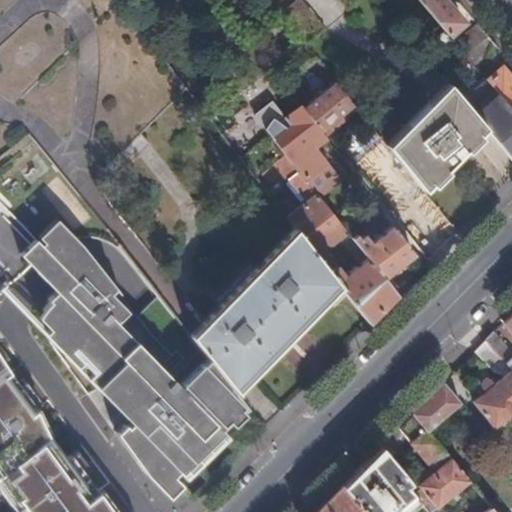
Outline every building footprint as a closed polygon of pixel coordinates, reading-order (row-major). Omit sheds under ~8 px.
[(324,28),(303,0),(295,0),(281,12),(305,43),(324,28)] [(341,0),(348,9),(358,0),(341,0)] [(442,0),(418,0),(448,34),(462,23),(442,0)] [(488,35),(478,23),(454,43),(464,54),(488,35)] [(497,45),(488,35),(464,54),(473,65),(497,45)] [(486,80),(491,86),(511,110),(511,78),(501,67),(486,80)] [(335,81),(303,108),(325,135),(358,108),(335,81)] [(476,117),(485,127),(511,159),(511,110),(491,86),(480,96),(489,106),(476,117)] [(476,117),(453,89),(389,148),(390,150),(424,190),(485,127),(476,117)] [(284,117),(272,102),(256,115),(265,126),(276,117),(279,120),(284,117)] [(276,117),(265,126),(286,154),(293,163),(293,162),(318,195),(340,177),(315,146),(327,137),(325,135),(303,108),(300,104),(284,117),(279,120),(276,117)] [(144,133),(121,151),(129,162),(152,144),(144,133)] [(268,181),(280,172),(286,180),(290,177),(307,199),(286,216),(295,227),(335,278),(369,322),(397,294),(383,276),(361,248),(360,249),(351,237),(343,225),(336,217),(318,195),(293,162),(293,163),(286,154),(262,173),(268,181)] [(399,216),(396,219),(429,261),(454,236),(422,198),(399,216)] [(357,214),(350,206),(336,217),(343,225),(357,214)] [(38,235),(43,240),(61,222),(56,216),(38,235)] [(28,245),(21,253),(36,268),(46,278),(57,289),(49,297),(51,299),(41,310),(54,322),(43,333),(131,419),(118,432),(145,472),(164,493),(177,480),(171,474),(180,465),(185,470),(224,432),(222,430),(230,423),(232,424),(245,412),(242,409),(246,405),(229,384),(207,357),(180,385),(113,318),(128,304),(93,257),(80,240),(61,222),(43,240),(41,242),(36,237),(28,245)] [(360,249),(361,248),(383,276),(413,251),(392,225),(370,242),(361,229),(351,237),(360,249)] [(335,278),(295,227),(189,334),(229,384),(274,339),(312,301),(335,278)] [(508,366),(511,370),(511,312),(503,322),(511,332),(511,352),(493,332),(486,339),(508,366)] [(500,365),(503,369),(508,366),(486,339),(474,351),(493,371),(500,365)] [(35,409),(0,360),(0,489),(16,511),(111,511),(108,504),(101,488),(100,489),(72,453),(67,456),(51,435),(52,434),(37,408),(35,409)] [(474,400),(494,425),(511,410),(511,370),(495,383),(492,379),(489,378),(485,378),(483,378),(482,379),(481,380),(481,384),(481,389),(484,392),(481,394),(474,400)] [(460,403),(442,382),(413,413),(427,430),(460,403)] [(412,475),(421,487),(417,490),(415,492),(421,499),(431,510),(469,479),(451,459),(427,430),(413,413),(398,427),(427,463),(431,466),(426,470),(423,466),(412,475)] [(360,467),(342,486),(364,511),(406,511),(421,499),(415,492),(408,484),(412,481),(381,445),(360,467)] [(364,511),(342,486),(321,506),(315,511),(364,511)]
